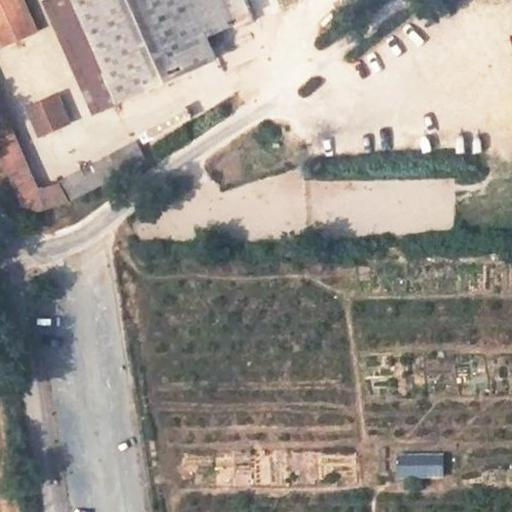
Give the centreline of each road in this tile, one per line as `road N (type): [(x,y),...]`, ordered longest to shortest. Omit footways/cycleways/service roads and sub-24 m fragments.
road 1 (residential): [(2,239),(42,248),(88,230),(344,43)]
road 2 (residential): [(2,239),(50,511)]
